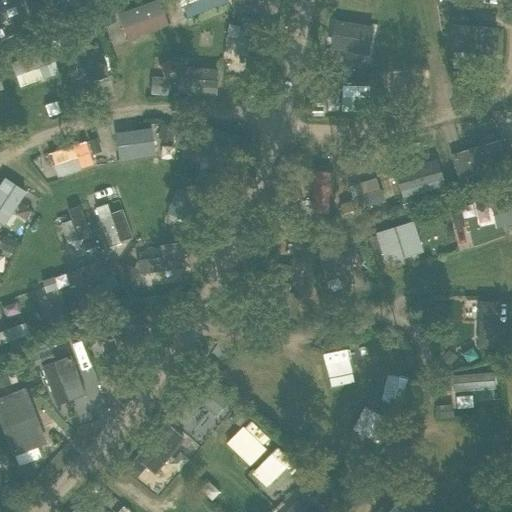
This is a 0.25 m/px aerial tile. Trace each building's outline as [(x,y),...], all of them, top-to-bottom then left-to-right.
[(46,0),(45,0),(37,3),(44,20),(45,24),(54,21),(46,0)] [(159,0),(151,0),(116,13),(126,39),(168,24),(159,0)] [(177,0),(185,18),(228,1),(227,0),(177,0)] [(366,19),(367,0),(340,0),(340,2),(351,3),(350,17),(366,19)] [(367,57),(372,25),(331,19),(327,51),(367,57)] [(448,24),(447,54),(497,55),(497,25),(448,24)] [(100,41),(73,51),(84,83),(112,74),(100,41)] [(51,48),(9,62),(18,87),(59,72),(51,48)] [(216,92),(215,66),(177,67),(177,93),(216,92)] [(160,123),(159,135),(173,138),(175,126),(160,123)] [(117,157),(150,156),(150,130),(116,131),(117,157)] [(46,152),(54,177),(105,162),(97,137),(46,152)] [(450,154),(456,178),(473,174),(467,149),(450,154)] [(394,166),(398,194),(443,189),(440,161),(394,166)] [(329,212),(330,170),(313,170),(312,212),(329,212)] [(1,176),(0,177),(0,221),(3,223),(24,191),(1,176)] [(349,186),(357,210),(385,201),(377,176),(349,186)] [(511,191),(491,194),(495,224),(511,221),(511,191)] [(102,246),(130,239),(120,199),(92,205),(102,246)] [(383,259),(420,247),(412,222),(374,234),(383,259)] [(320,254),(328,289),(351,284),(348,274),(363,271),(357,245),(320,254)] [(0,343),(28,332),(24,321),(0,330),(0,343)] [(49,402),(81,396),(74,356),(42,361),(49,402)] [(11,370),(0,374),(0,395),(18,389),(11,370)] [(232,386),(252,406),(268,389),(247,370),(232,386)] [(452,373),(452,393),(492,391),(491,371),(452,373)] [(201,436),(227,397),(192,374),(166,413),(201,436)] [(278,389),(260,412),(277,426),(295,403),(278,389)] [(0,400),(0,426),(10,453),(41,441),(22,392),(0,400)] [(90,395),(59,402),(65,428),(96,421),(90,395)] [(225,442),(248,466),(273,441),(250,417),(225,442)] [(132,459),(154,475),(183,436),(162,420),(132,459)] [(250,474),(266,488),(287,465),(271,450),(250,474)] [(311,477),(303,486),(310,493),(319,484),(311,477)] [(307,511),(293,494),(276,507),(279,511),(307,511)] [(100,511),(84,498),(70,511),(100,511)]
